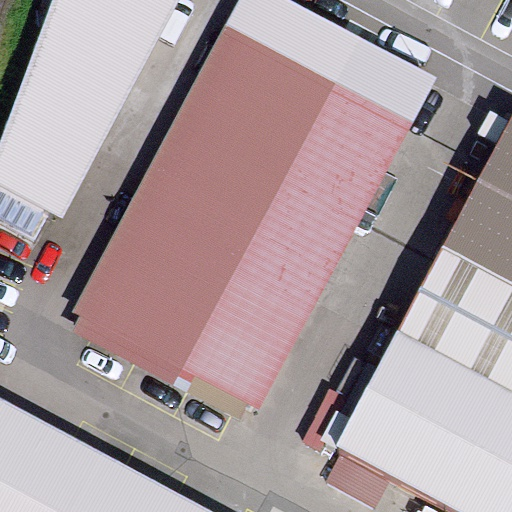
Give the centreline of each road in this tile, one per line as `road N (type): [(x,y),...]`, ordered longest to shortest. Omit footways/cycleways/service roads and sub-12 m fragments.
road 1 (unknown): [(199,0),(44,294),(39,333),(54,362),(93,396),(313,511)]
road 2 (unknown): [(511,75),(376,0)]
